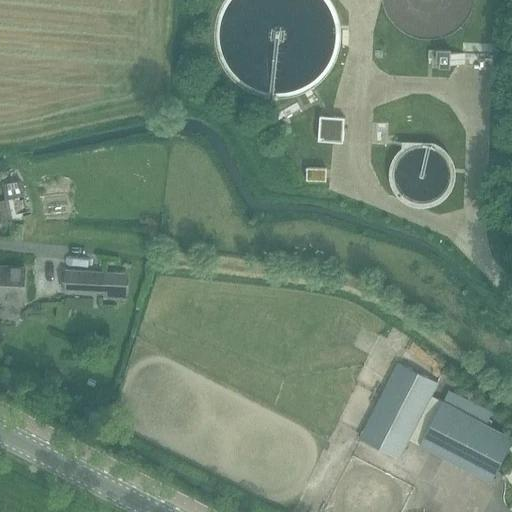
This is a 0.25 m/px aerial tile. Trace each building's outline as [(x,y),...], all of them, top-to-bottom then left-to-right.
[(433,64),(433,65),(440,65),(458,66),(486,66),(486,53),(463,53),(437,52),(433,52),(433,56),(433,64)] [(321,117),(319,141),(333,142),(344,143),(346,118),(321,117)] [(372,145),(387,145),(388,137),(407,138),(408,118),(373,118),(372,145)] [(106,155),(132,153),(132,143),(105,145),(106,155)] [(488,154),(487,166),(489,166),(511,167),(511,154),(490,154),(488,154)] [(327,168),(308,168),(308,181),(327,181),(327,178),(327,171),(327,168)] [(18,210),(39,207),(36,190),(16,193),(18,210)] [(25,268),(0,266),(0,298),(2,299),(2,303),(23,305),(25,268)] [(66,270),(64,290),(122,294),(123,274),(66,270)] [(400,363),(391,381),(361,439),(399,459),(438,383),(400,363)] [(448,391),(443,402),(420,445),(492,482),(511,443),(511,437),(486,424),(491,413),(448,391)]
